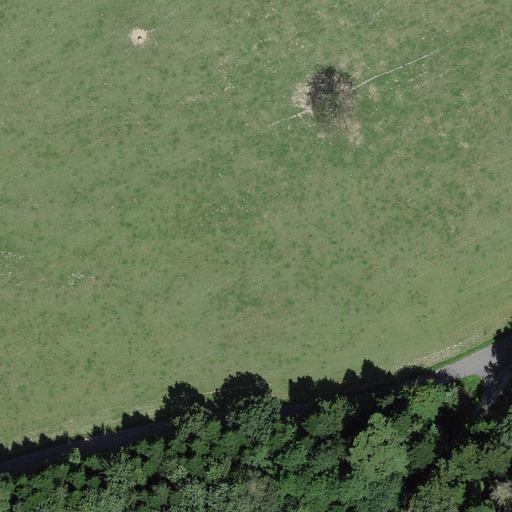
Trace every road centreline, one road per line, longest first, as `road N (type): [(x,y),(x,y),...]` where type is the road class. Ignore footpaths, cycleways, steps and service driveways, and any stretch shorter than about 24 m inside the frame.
road 1 (residential): [(511,345),(440,378),(361,399),(160,429),(0,468)]
road 2 (track): [(415,511),(498,373),(504,349)]
